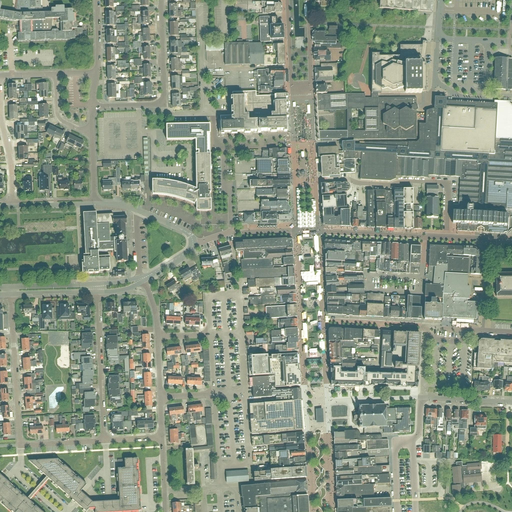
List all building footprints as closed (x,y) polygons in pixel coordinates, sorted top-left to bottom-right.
[(0,19),(16,22),(16,21),(19,21),(20,27),(18,27),(18,31),(20,31),(20,33),(18,33),(18,36),(18,41),(19,41),(75,39),(75,36),(77,36),(77,37),(83,37),(83,28),(77,29),(77,27),(76,23),(75,23),(75,14),(73,14),(73,10),(65,10),(65,6),(56,7),(56,9),(51,9),(52,13),(41,13),(40,0),(17,0),(16,13),(0,11),(2,3),(0,2),(0,19)] [(378,8),(378,9),(432,12),(430,12),(431,6),(432,6),(433,1),(431,1),(430,0),(380,0),(379,8),(378,8)] [(255,2),(255,5),(260,5),(259,4),(261,3),(262,7),(267,7),(267,9),(265,9),(263,9),(263,14),(265,14),(267,14),(271,14),(271,13),(282,13),(282,3),(280,3),(267,3),(267,2),(259,2),(255,2)] [(138,18),(149,18),(149,11),(142,12),(140,12),(140,9),(132,9),(127,9),(128,12),(135,12),(135,15),(138,15),(138,18)] [(116,12),(114,12),(106,12),(106,19),(114,19),(116,19),(116,16),(117,16),(117,13),(124,12),(124,10),(116,10),(116,12)] [(271,44),(283,43),(283,39),(284,39),(283,25),(277,26),(277,17),(259,17),(260,27),(261,43),(271,42),(271,44)] [(312,38),(312,39),(313,39),(313,42),(312,42),(315,44),(315,48),(320,48),(320,47),(322,47),(322,49),(341,49),(341,44),(337,44),(336,44),(336,37),(337,37),(337,27),(329,27),(329,35),(325,35),(325,31),(315,31),(313,33),(313,36),(312,37),(313,37),(313,38),(312,38)] [(141,42),(143,42),(148,42),(150,42),(149,36),(140,36),(140,39),(141,42),(133,42),(133,45),(141,45),(141,42)] [(419,46),(400,46),(400,57),(379,57),(379,54),(372,54),(372,56),(371,94),(371,98),(365,98),(365,94),(343,95),(317,95),(318,111),(331,111),(331,112),(332,112),(333,112),(334,112),(334,111),(334,110),(347,110),(347,131),(319,131),(320,140),(322,140),(322,142),(328,142),(328,140),(416,139),(416,111),(418,110),(417,105),(416,105),(416,98),(378,98),(378,93),(405,93),(407,94),(409,93),(411,94),(413,93),(415,94),(417,93),(419,94),(422,93),(421,92),(425,92),(425,64),(424,64),(427,42),(423,42),(422,48),(419,48),(419,46)] [(257,65),(264,65),(263,44),(249,44),(249,43),(225,44),(206,45),(206,51),(207,51),(220,51),(220,50),(225,50),(225,66),(252,65),(257,65)] [(264,44),(263,44),(264,65),(264,66),(273,66),(285,66),(284,55),(283,55),(283,45),(264,46),(264,44)] [(182,47),(171,48),(171,54),(172,54),(172,57),(181,56),(181,53),(182,53),(182,47)] [(314,49),(314,61),(326,61),(326,62),(330,62),(330,60),(330,53),(327,53),(327,49),(314,49)] [(495,59),(494,78),(494,90),(505,90),(505,91),(511,91),(511,90),(511,89),(511,73),(511,61),(511,59),(509,59),(509,57),(507,57),(507,59),(495,59)] [(315,69),(315,82),(316,82),(332,82),(332,75),(337,75),(337,64),(321,64),(321,69),(315,69)] [(285,88),(285,82),(274,82),(270,83),(271,82),(269,82),(268,77),(266,77),(266,70),(257,71),(258,78),(258,87),(271,88),(271,89),(273,89),(279,89),(285,88)] [(266,70),(266,77),(268,77),(269,82),(271,82),(270,83),(274,82),(285,82),(285,78),(285,70),(266,70)] [(331,85),(316,86),(316,89),(316,94),(327,94),(326,87),(331,87),(331,85)] [(232,92),(233,111),(233,116),(220,116),(221,131),(221,133),(254,132),(253,122),(267,121),(267,131),(287,131),(287,121),(286,114),(288,113),(287,111),(287,107),(288,105),(286,104),(285,95),(260,96),(256,96),(256,94),(256,92),(232,92)] [(435,98),(434,108),(437,108),(437,119),(436,130),(436,135),(435,152),(408,151),(407,151),(408,148),(386,147),(365,146),(365,145),(354,145),(354,142),(342,142),(342,147),(342,151),(356,152),(363,152),(383,153),(397,154),(397,157),(402,157),(413,158),(418,158),(423,158),(429,158),(434,159),(440,159),(456,160),(462,160),(478,161),(478,164),(481,165),(480,170),(480,176),(479,186),(479,197),(478,208),(475,208),(475,206),(459,205),(456,205),(456,208),(453,207),(453,208),(453,212),(452,223),(457,223),(457,229),(463,229),(477,230),(477,224),(481,225),(484,225),(484,233),(506,234),(511,229),(511,222),(511,176),(511,183),(486,181),(487,165),(488,160),(488,155),(483,155),(440,152),(442,109),(445,109),(445,101),(446,101),(446,98),(441,98),(435,98)] [(494,104),(447,101),(446,101),(445,101),(445,109),(442,109),(440,152),(483,155),(484,147),(495,148),(495,139),(497,101),(494,101),(494,104)] [(511,103),(511,102),(497,101),(495,139),(501,139),(511,139),(511,103)] [(426,111),(426,118),(437,119),(437,108),(434,108),(434,109),(426,111)] [(436,130),(437,119),(426,118),(425,124),(419,124),(419,129),(436,130)] [(253,122),(254,132),(267,131),(267,121),(253,122)] [(210,125),(166,126),(167,141),(196,140),(196,152),(196,154),(208,154),(207,134),(210,134),(210,125)] [(54,136),(57,130),(50,126),(46,133),(54,136)] [(57,130),(54,136),(61,140),(64,133),(57,130)] [(38,134),(38,142),(43,142),(43,138),(43,137),(47,137),(46,133),(41,134),(38,134)] [(436,135),(419,134),(419,140),(416,142),(408,142),(408,151),(435,152),(436,135)] [(65,144),(72,148),(73,148),(77,139),(70,135),(65,144)] [(84,142),(77,139),(73,148),(72,148),(76,150),(77,147),(81,149),(84,142)] [(495,148),(484,147),(483,155),(488,155),(488,160),(505,161),(505,155),(505,150),(500,150),(501,139),(495,139),(495,148)] [(511,139),(501,139),(500,150),(505,150),(511,150),(511,139)] [(408,142),(387,143),(386,147),(408,148),(407,151),(408,151),(408,142)] [(269,150),(263,150),(263,153),(269,153),(269,157),(269,159),(273,159),(288,159),(288,149),(273,150),(269,150)] [(343,152),(343,154),(344,160),(355,159),(356,159),(356,152),(342,151),(342,152),(343,152)] [(363,159),(361,159),(360,180),(382,181),(383,153),(363,152),(363,159)] [(396,179),(396,177),(395,177),(397,157),(397,154),(383,153),(382,181),(390,182),(396,179)] [(184,200),(186,201),(188,202),(190,203),(192,204),(194,205),(196,202),(196,211),(198,212),(199,212),(201,212),(202,212),(204,212),(205,212),(207,212),(208,212),(210,211),(211,211),(211,199),(210,200),(210,196),(209,196),(210,193),(211,193),(211,169),(212,169),(212,166),(211,166),(210,154),(208,154),(196,154),(195,154),(196,189),(195,189),(193,188),(192,187),(189,186),(187,186),(185,185),(182,184),(180,183),(177,183),(175,182),(172,182),(170,181),(170,180),(167,180),(167,181),(164,181),(162,180),(159,180),(157,180),(155,179),(152,177),(152,195),(155,195),(157,195),(162,195),(164,196),(167,196),(169,196),(171,197),(174,197),(176,198),(179,199),(181,199),(184,200)] [(338,157),(322,158),(323,178),(339,177),(339,174),(355,173),(355,159),(344,160),(343,154),(338,154),(338,157)] [(401,177),(412,177),(413,158),(402,157),(401,177)] [(434,159),(429,158),(428,172),(423,172),(422,178),(428,178),(428,176),(433,176),(434,159)] [(456,160),(440,159),(439,176),(455,177),(456,160)] [(257,175),(289,174),(289,170),(289,168),(288,160),(277,160),(257,160),(257,175)] [(462,160),(461,169),(480,170),(481,165),(478,164),(478,161),(462,160)] [(511,176),(511,166),(487,165),(486,181),(511,183),(511,176)] [(44,171),(44,172),(44,173),(44,177),(44,178),(40,178),(40,183),(40,186),(40,191),(44,191),(47,191),(46,188),(50,188),(50,185),(50,184),(50,180),(50,178),(50,174),(52,174),(52,166),(50,166),(49,166),(44,166),(44,171)] [(77,182),(74,182),(74,189),(78,189),(78,190),(81,190),(82,189),(82,182),(81,182),(81,174),(83,174),(83,170),(77,170),(77,182)] [(114,174),(114,178),(108,179),(108,180),(103,180),(103,187),(103,188),(103,190),(113,190),(113,185),(117,185),(117,183),(116,183),(116,174),(114,174)] [(460,177),(460,185),(479,186),(480,176),(461,174),(461,177),(460,177)] [(144,176),(141,176),(141,179),(135,179),(135,181),(134,181),(131,181),(131,190),(136,190),(138,190),(139,189),(139,183),(144,183),(144,176)] [(27,183),(26,183),(23,183),(23,186),(24,186),(25,192),(32,191),(32,177),(27,178),(27,183)] [(57,183),(60,183),(60,190),(64,190),(69,190),(69,181),(65,182),(64,179),(62,179),(62,178),(57,178),(57,183)] [(131,190),(131,181),(128,181),(126,181),(126,179),(123,179),(123,183),(122,183),(122,190),(131,190)] [(321,184),(322,195),(328,195),(334,194),(341,194),(341,193),(346,192),(347,192),(348,191),(349,191),(349,190),(349,189),(350,189),(350,188),(350,187),(349,186),(349,185),(348,185),(348,184),(347,183),(346,183),(345,183),(344,183),(343,184),(342,184),(341,184),(341,183),(321,184)] [(459,194),(459,196),(479,197),(479,186),(460,185),(459,194)] [(438,194),(438,186),(427,186),(427,191),(427,194),(427,198),(426,198),(426,218),(438,218),(438,198),(438,194)] [(256,196),(275,196),(275,197),(277,197),(277,200),(288,200),(288,193),(289,192),(289,190),(288,189),(269,189),(256,190),(256,196)] [(403,191),(403,229),(413,229),(413,207),(413,189),(403,189),(403,191)] [(367,228),(374,228),(374,212),(375,212),(375,208),(374,202),(373,191),(366,191),(367,228)] [(385,228),(385,191),(375,191),(377,214),(375,214),(376,228),(385,228)] [(390,212),(394,212),(394,191),(385,191),(385,195),(385,204),(385,228),(391,229),(390,212)] [(394,212),(394,229),(403,229),(403,191),(394,191),(394,212)] [(346,196),(322,197),(322,203),(322,209),(323,218),(334,217),(333,209),(347,208),(346,196)] [(459,196),(459,205),(475,206),(475,208),(478,208),(479,197),(459,196)] [(269,203),(269,200),(261,201),(262,208),(260,208),(260,213),(258,213),(277,212),(288,212),(290,210),(290,208),(288,207),(288,204),(288,202),(279,202),(277,202),(269,203)] [(347,210),(340,210),(340,216),(341,227),(349,227),(349,211),(350,211),(350,207),(347,207),(347,210)] [(358,219),(358,221),(358,227),(366,228),(366,222),(366,212),(362,212),(362,207),(358,207),(357,219),(358,219)] [(414,209),(414,212),(413,229),(414,229),(422,229),(422,228),(422,219),(422,209),(414,209)] [(250,213),(244,213),(244,222),(254,221),(259,221),(260,221),(260,225),(277,224),(277,220),(278,220),(278,215),(277,215),(277,212),(258,213),(250,213)] [(291,212),(288,212),(277,212),(277,215),(278,215),(278,220),(290,220),(292,218),(291,212)] [(99,256),(99,251),(114,250),(115,257),(117,257),(117,259),(117,263),(118,263),(124,262),(128,262),(127,242),(127,241),(126,224),(127,224),(127,216),(118,217),(117,214),(113,215),(113,214),(97,215),(96,213),(95,213),(88,213),(83,213),(85,252),(85,255),(84,255),(84,261),(82,261),(82,271),(82,272),(82,273),(82,274),(100,273),(99,271),(110,271),(109,256),(99,256)] [(335,218),(323,218),(323,224),(325,226),(341,227),(340,216),(335,216),(335,218)] [(243,252),(259,251),(292,249),(292,241),(291,240),(287,240),(243,242),(243,244),(235,244),(236,252),(243,252)] [(326,241),(324,242),(324,250),(325,250),(334,250),(334,241),(326,241)] [(340,241),(340,251),(344,251),(344,252),(346,252),(346,253),(351,253),(351,242),(340,241)] [(361,243),(351,242),(351,253),(355,253),(355,259),(356,259),(356,263),(363,263),(363,254),(361,254),(361,243)] [(370,252),(369,243),(362,243),(362,253),(365,253),(365,258),(364,257),(364,264),(363,264),(363,269),(370,269),(370,258),(370,252)] [(407,265),(408,247),(408,245),(399,244),(398,262),(390,262),(390,244),(385,244),(385,257),(384,264),(384,272),(384,273),(389,273),(399,273),(407,274),(407,265)] [(420,256),(421,248),(421,246),(410,245),(410,247),(408,247),(407,265),(407,274),(419,274),(420,256)] [(446,255),(447,247),(442,247),(442,248),(430,247),(430,245),(429,245),(429,249),(429,254),(428,257),(429,257),(428,267),(428,270),(429,270),(435,270),(433,285),(436,286),(435,290),(441,290),(441,286),(443,286),(454,287),(453,302),(469,302),(470,287),(467,287),(468,275),(447,275),(447,269),(445,268),(446,255)] [(223,274),(224,279),(224,284),(231,284),(231,281),(228,281),(226,275),(233,273),(232,268),(233,268),(232,264),(233,264),(232,259),(233,259),(232,255),(233,255),(230,246),(218,250),(225,273),(223,274)] [(447,247),(446,255),(463,256),(463,247),(447,247)] [(477,248),(463,247),(463,256),(469,256),(468,274),(473,275),(481,275),(483,254),(477,248)] [(243,252),(243,260),(286,259),(286,258),(293,258),(293,251),(259,252),(259,251),(243,252)] [(355,253),(351,253),(346,253),(337,253),(338,252),(334,252),(325,252),(325,253),(325,254),(325,256),(325,260),(325,261),(349,262),(356,263),(356,259),(355,259),(355,253)] [(446,255),(445,268),(447,269),(447,275),(468,275),(468,274),(469,256),(463,256),(446,255)] [(212,259),(202,259),(202,266),(213,265),(213,264),(218,262),(216,257),(212,258),(212,259)] [(247,269),(269,268),(269,267),(293,266),(293,258),(286,258),(286,259),(243,260),(241,260),(242,269),(247,269)] [(363,263),(356,263),(349,262),(325,261),(325,267),(331,267),(337,267),(344,267),(345,272),(350,272),(363,272),(363,269),(363,264),(363,263)] [(254,279),(255,279),(294,278),(294,267),(269,268),(247,269),(242,269),(242,279),(250,278),(250,279),(254,279)] [(196,275),(198,274),(194,268),(190,270),(189,268),(180,274),(181,276),(181,277),(182,278),(182,277),(185,282),(191,278),(193,281),(198,278),(196,275)] [(425,297),(438,298),(438,299),(443,299),(443,286),(441,286),(441,290),(435,290),(436,286),(433,285),(435,270),(429,270),(428,270),(428,275),(425,275),(426,274),(425,274),(425,285),(425,297)] [(496,286),(496,297),(511,296),(511,272),(496,273),(496,286)] [(255,280),(248,280),(248,288),(295,286),(295,278),(294,278),(255,279),(255,280)] [(176,289),(179,293),(176,295),(180,299),(187,295),(185,291),(186,291),(184,288),(180,290),(178,287),(175,281),(169,285),(169,284),(167,285),(167,286),(166,287),(168,290),(168,291),(169,291),(170,292),(176,288),(177,289),(176,289)] [(364,290),(364,289),(364,285),(360,285),(349,286),(348,286),(348,293),(348,294),(364,294),(364,290)] [(337,286),(326,287),(327,294),(336,294),(336,293),(346,294),(346,293),(348,293),(348,286),(346,286),(340,286),(337,286)] [(441,318),(442,318),(443,318),(476,320),(477,303),(469,302),(453,302),(454,287),(443,286),(443,299),(441,318)] [(295,287),(277,288),(260,289),(260,297),(278,296),(296,295),(296,294),(295,294),(295,287)] [(367,295),(366,317),(368,317),(368,315),(377,315),(377,317),(381,317),(381,318),(383,318),(384,295),(367,294),(367,295)] [(278,296),(260,297),(250,298),(250,306),(296,303),(296,295),(278,296)] [(391,318),(394,318),(395,296),(391,296),(391,298),(385,298),(384,318),(390,318),(391,299),(393,300),(393,301),(392,301),(392,307),(393,307),(393,308),(392,308),(391,318)] [(412,296),(412,297),(411,313),(410,319),(411,319),(418,320),(418,318),(421,318),(422,297),(412,296)] [(441,318),(443,299),(438,299),(438,298),(425,297),(424,320),(441,321),(441,318)] [(347,308),(342,308),(342,316),(343,316),(343,315),(351,316),(352,316),(352,317),(359,317),(359,316),(360,301),(353,301),(353,306),(347,306),(347,308)] [(113,312),(113,315),(113,319),(118,319),(118,315),(117,310),(114,310),(114,304),(111,304),(111,303),(106,303),(106,307),(107,307),(107,312),(113,312)] [(130,312),(130,303),(123,303),(123,312),(121,312),(121,314),(118,314),(118,323),(123,323),(123,318),(124,318),(124,317),(125,317),(125,312),(130,312)] [(137,303),(130,303),(130,312),(130,321),(134,320),(133,315),(137,315),(137,311),(139,311),(139,310),(139,308),(137,308),(137,303)] [(174,318),(174,312),(174,309),(177,309),(177,306),(174,306),(174,303),(172,303),(172,309),(172,311),(169,311),(169,317),(167,317),(166,324),(173,325),(174,318)] [(60,308),(57,308),(57,320),(61,320),(61,317),(69,317),(69,320),(75,320),(75,313),(72,313),(72,308),(69,308),(69,305),(60,305),(60,308)] [(90,321),(90,310),(90,305),(87,305),(77,305),(77,308),(77,314),(81,314),(81,316),(84,318),(84,321),(90,321)] [(26,314),(32,313),(33,322),(39,322),(39,316),(35,316),(35,309),(32,309),(32,306),(21,306),(20,310),(23,311),(24,311),(24,312),(24,314),(26,314)] [(44,320),(47,320),(55,320),(54,309),(52,309),(51,306),(43,306),(43,315),(39,315),(40,331),(40,330),(45,330),(44,320)] [(266,319),(297,317),(296,306),(266,307),(266,319)] [(342,316),(342,308),(327,307),(327,315),(329,315),(340,315),(342,316)] [(297,327),(297,320),(278,321),(279,328),(297,327)] [(272,338),(272,339),(298,337),(298,329),(288,330),(281,330),(281,331),(271,332),(271,334),(271,335),(270,335),(271,338),(272,338)] [(343,341),(344,329),(341,330),(341,329),(331,329),(328,331),(329,341),(343,341)] [(111,335),(111,337),(109,337),(109,339),(108,339),(108,344),(117,344),(117,343),(117,337),(117,334),(118,334),(118,330),(110,331),(110,335),(111,335)] [(88,332),(86,332),(82,332),(82,335),(83,335),(83,341),(91,341),(92,341),(92,336),(91,336),(91,334),(88,334),(88,332)] [(381,352),(389,352),(391,332),(387,332),(382,332),(381,352)] [(401,369),(401,367),(418,367),(419,367),(419,366),(418,366),(419,359),(419,352),(419,351),(419,352),(419,351),(420,344),(420,343),(420,336),(420,335),(420,334),(418,334),(417,334),(410,334),(410,333),(409,333),(409,334),(409,333),(409,334),(402,333),(401,333),(395,333),(394,333),(393,333),(392,352),(381,352),(380,369),(401,369)] [(29,345),(32,345),(32,343),(33,343),(33,342),(29,342),(29,339),(31,339),(31,338),(36,337),(36,335),(26,335),(26,339),(22,339),(22,345),(29,345)] [(511,341),(500,341),(500,342),(493,342),(494,340),(481,339),(478,342),(478,343),(478,347),(480,347),(479,354),(474,353),(473,369),(493,370),(494,363),(504,363),(503,368),(511,368),(511,341)] [(354,349),(356,349),(356,345),(355,345),(354,345),(355,342),(350,341),(343,341),(329,341),(329,342),(329,349),(341,349),(354,349)] [(266,353),(299,351),(298,344),(287,344),(287,346),(273,347),(272,345),(268,345),(262,345),(262,346),(263,354),(265,353),(265,354),(266,354),(266,353)] [(194,356),(193,346),(186,347),(186,354),(191,353),(191,357),(191,359),(192,359),(192,361),(194,361),(194,356)] [(167,363),(168,367),(176,367),(176,364),(175,360),(175,358),(174,348),(167,349),(167,356),(171,356),(172,360),(172,363),(167,363)] [(347,359),(357,359),(357,355),(355,355),(354,349),(341,349),(329,349),(330,358),(337,358),(338,359),(341,359),(347,359)] [(85,353),(72,353),(72,359),(81,359),(81,358),(82,358),(82,365),(83,365),(91,364),(91,360),(90,360),(90,358),(85,358),(85,353)] [(299,365),(299,355),(280,356),(272,356),(272,355),(248,357),(248,362),(247,363),(248,363),(248,369),(275,367),(299,365)] [(128,356),(118,356),(109,357),(109,359),(110,363),(114,363),(114,364),(119,364),(119,360),(125,359),(125,372),(129,372),(128,356)] [(330,367),(356,368),(356,362),(364,362),(364,359),(357,359),(347,359),(341,359),(338,359),(337,358),(330,358),(330,365),(330,367)] [(33,364),(23,365),(24,371),(31,370),(31,367),(37,367),(36,365),(36,362),(33,363),(33,364)] [(300,374),(299,365),(275,367),(275,375),(300,374)] [(275,375),(275,367),(248,369),(249,376),(274,375),(274,376),(275,376),(300,374),(275,375)] [(401,367),(401,369),(380,369),(356,368),(330,367),(330,368),(330,373),(331,373),(332,373),(332,380),(331,380),(331,386),(331,385),(334,385),(334,386),(340,387),(340,386),(347,386),(351,386),(359,386),(359,387),(365,387),(364,387),(364,386),(411,388),(417,388),(417,387),(418,387),(418,381),(418,376),(418,370),(418,368),(418,367),(401,367)] [(507,376),(508,371),(511,371),(511,368),(503,368),(503,376),(507,376)] [(24,378),(25,384),(35,384),(34,381),(31,382),(31,378),(35,378),(35,374),(27,374),(27,378),(24,378)] [(110,379),(110,384),(118,383),(119,383),(119,377),(119,374),(115,374),(115,377),(110,377),(110,379)] [(300,374),(275,376),(275,386),(275,388),(300,387),(300,374)] [(482,378),(482,374),(479,374),(479,377),(478,383),(474,383),(474,390),(478,391),(482,391),(482,378)] [(275,386),(275,376),(274,376),(249,378),(250,387),(253,387),(253,388),(275,386)] [(77,389),(81,389),(89,389),(89,384),(91,384),(91,382),(92,382),(92,377),(84,378),(84,377),(83,377),(83,384),(77,384),(77,389)] [(500,377),(499,381),(494,381),(494,388),(496,388),(495,390),(496,390),(497,391),(498,391),(499,391),(500,391),(500,389),(502,389),(503,377),(500,377)] [(482,378),(482,391),(485,392),(485,391),(489,391),(490,383),(488,383),(488,378),(482,378)] [(30,394),(35,394),(36,394),(36,390),(32,390),(32,387),(38,386),(38,381),(34,381),(35,384),(25,384),(25,390),(28,390),(28,394),(30,394)] [(276,396),(276,402),(287,402),(287,401),(301,400),(300,389),(276,390),(275,390),(275,388),(275,386),(252,388),(253,398),(261,398),(262,398),(263,397),(268,397),(269,398),(270,397),(276,396)] [(90,388),(89,389),(81,389),(81,394),(85,394),(86,400),(94,400),(95,400),(94,395),(93,393),(90,393),(90,388)] [(120,396),(119,396),(111,397),(111,398),(111,403),(116,403),(116,404),(117,404),(117,407),(122,407),(122,403),(120,403),(120,396)] [(85,400),(85,408),(83,408),(83,412),(89,412),(89,408),(90,408),(90,407),(94,406),(94,401),(94,400),(86,400),(85,400)] [(294,431),(303,430),(302,419),(302,409),(302,405),(301,405),(301,400),(287,402),(276,402),(249,404),(250,423),(252,435),(271,433),(274,433),(280,432),(284,432),(291,431),(294,431)] [(36,401),(36,403),(26,404),(26,410),(33,410),(33,405),(37,405),(37,404),(39,404),(39,401),(36,401)] [(386,405),(359,406),(359,411),(356,411),(356,414),(354,414),(354,420),(356,420),(356,423),(359,423),(360,428),(380,427),(386,427),(386,424),(390,424),(389,406),(386,406),(386,405)] [(196,413),(195,406),(192,406),(188,407),(189,414),(192,413),(193,418),(194,418),(195,421),(197,421),(196,413)] [(392,433),(397,433),(399,433),(410,433),(410,426),(410,424),(411,424),(410,421),(410,420),(410,414),(411,414),(410,407),(395,407),(395,408),(389,408),(389,406),(390,424),(386,424),(386,427),(380,427),(380,430),(383,430),(384,433),(392,433)] [(145,418),(145,428),(153,428),(153,421),(152,421),(152,419),(148,419),(148,414),(152,413),(152,410),(146,410),(144,411),(145,418)] [(458,418),(459,413),(459,411),(457,411),(456,410),(455,410),(453,410),(453,413),(453,419),(451,418),(451,425),(455,425),(455,428),(459,428),(459,418),(458,418)] [(468,416),(468,414),(468,411),(467,411),(466,410),(465,410),(464,411),(461,411),(461,414),(461,421),(460,421),(459,435),(464,435),(464,429),(466,429),(467,420),(467,419),(468,419),(468,417),(468,416)] [(113,422),(121,422),(121,416),(122,416),(128,416),(127,412),(118,412),(118,416),(113,416),(113,418),(112,418),(113,422)] [(94,423),(94,424),(95,423),(95,419),(94,419),(94,417),(89,417),(89,415),(85,415),(85,417),(86,417),(86,424),(94,423)] [(474,429),(470,428),(470,436),(477,437),(477,429),(486,429),(486,425),(487,424),(486,422),(486,416),(474,416),(474,429)] [(142,418),(142,419),(138,419),(138,422),(137,422),(138,429),(145,428),(145,418),(142,418)] [(487,429),(478,429),(478,438),(487,438),(487,429)] [(366,441),(382,440),(382,435),(360,436),(360,433),(358,431),(338,432),(338,431),(334,432),(334,441),(350,440),(350,441),(359,441),(366,441)] [(293,443),(293,445),(304,444),(303,433),(252,438),(252,447),(293,443)] [(501,453),(501,440),(501,436),(493,435),(493,455),(493,453),(501,453)] [(214,446),(194,448),(194,451),(211,449),(211,456),(210,456),(211,478),(211,480),(214,480),(213,456),(215,456),(214,446)] [(367,451),(361,451),(335,453),(335,461),(369,458),(388,456),(387,449),(368,451),(367,451)] [(293,467),(305,466),(304,451),(291,452),(291,451),(270,452),(271,468),(282,467),(282,468),(284,468),(284,467),(293,467)] [(335,461),(336,469),(376,467),(375,458),(335,461)] [(47,477),(49,479),(53,482),(52,484),(57,489),(58,487),(66,494),(65,496),(68,498),(69,497),(70,496),(73,499),(73,500),(81,492),(83,489),(79,485),(83,481),(75,475),(74,476),(72,474),(73,473),(65,465),(64,467),(59,462),(60,461),(58,459),(33,461),(33,465),(46,477),(47,477)] [(77,504),(79,506),(86,511),(90,509),(95,508),(95,511),(126,511),(127,511),(131,511),(132,511),(135,511),(136,511),(141,511),(140,500),(135,500),(135,495),(140,495),(139,485),(138,486),(138,483),(139,483),(138,471),(137,471),(136,465),(138,465),(138,459),(124,459),(125,466),(125,468),(118,469),(118,474),(117,475),(117,482),(119,481),(120,492),(118,493),(118,494),(118,496),(119,496),(121,496),(122,501),(93,503),(86,497),(84,495),(81,492),(73,500),(72,501),(74,503),(75,502),(77,504)] [(481,469),(481,465),(481,463),(467,465),(467,466),(462,466),(462,462),(456,463),(456,467),(452,468),(453,484),(455,484),(455,486),(452,486),(452,494),(461,493),(460,489),(464,489),(464,484),(481,482),(481,474),(480,474),(480,470),(481,469)] [(306,477),(306,467),(270,470),(271,480),(306,477)] [(366,468),(335,469),(336,475),(353,474),(357,474),(358,475),(382,473),(381,467),(366,468)] [(270,469),(253,470),(254,481),(271,480),(270,469)] [(227,483),(238,483),(248,482),(248,471),(226,472),(227,483)] [(33,504),(29,500),(27,498),(23,495),(22,496),(20,494),(21,493),(7,481),(3,485),(0,482),(4,478),(0,474),(0,500),(3,504),(2,505),(10,511),(11,511),(12,511),(42,511),(36,506),(35,507),(32,505),(33,504)] [(375,484),(390,484),(390,474),(369,475),(361,476),(362,480),(363,480),(363,479),(375,479),(375,484)] [(285,493),(306,492),(307,492),(307,481),(287,482),(241,487),(242,496),(242,498),(243,509),(245,509),(256,508),(255,497),(270,496),(270,495),(285,494),(285,493)] [(336,487),(337,499),(346,498),(374,497),(373,485),(369,485),(349,486),(336,487)] [(292,497),(299,496),(299,494),(306,493),(306,492),(285,493),(285,494),(270,495),(270,496),(255,497),(256,508),(245,509),(245,511),(260,511),(261,507),(259,507),(259,505),(261,505),(260,500),(261,500),(267,500),(267,499),(280,499),(280,498),(292,497)] [(260,500),(261,505),(259,505),(259,507),(261,507),(260,511),(308,511),(308,496),(299,496),(292,497),(280,498),(280,499),(267,499),(267,500),(261,500),(260,500)] [(337,501),(337,509),(365,508),(391,507),(391,498),(337,501)]
